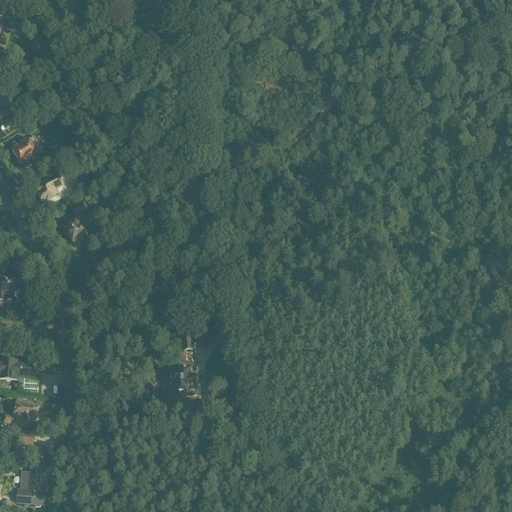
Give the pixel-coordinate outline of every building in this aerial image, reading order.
[(42,56),(46,44),(36,40),(32,52),(42,56)] [(0,68),(0,79),(3,82),(8,74),(0,68)] [(0,122),(7,118),(11,124),(20,118),(15,111),(14,112),(9,103),(14,100),(6,89),(3,91),(2,90),(0,90),(0,122)] [(46,127),(56,121),(52,114),(42,121),(46,127)] [(16,150),(13,153),(18,160),(17,162),(18,164),(21,165),(22,166),(23,165),(26,170),(34,165),(31,161),(43,152),(34,138),(24,145),(22,142),(14,147),(16,150)] [(68,158),(70,151),(62,149),(60,155),(68,158)] [(82,177),(90,170),(85,163),(76,170),(78,173),(79,173),(82,177)] [(103,187),(114,181),(108,170),(97,176),(103,187)] [(60,201),(58,197),(50,179),(45,182),(46,184),(37,189),(40,194),(39,195),(43,204),(52,200),(53,204),(60,201)] [(89,212),(83,204),(70,212),(76,220),(71,223),(69,220),(63,224),(66,228),(66,229),(69,233),(68,234),(76,246),(83,242),(81,239),(88,234),(83,227),(85,226),(99,216),(94,209),(89,212)] [(16,304),(16,295),(15,295),(15,282),(7,282),(7,280),(0,279),(0,304),(6,305),(6,303),(13,304),(16,304)] [(184,352),(192,351),(191,336),(182,337),(184,352)] [(148,351),(151,343),(135,337),(132,345),(148,351)] [(174,386),(175,394),(177,393),(177,396),(197,394),(195,378),(191,378),(190,363),(185,364),(185,358),(179,358),(181,372),(179,372),(180,375),(171,376),(172,386),(174,386)] [(30,380),(31,364),(0,361),(0,380),(19,382),(19,380),(30,380)] [(7,417),(5,425),(30,430),(31,420),(36,421),(38,409),(30,407),(30,404),(29,404),(25,403),(23,403),(16,402),(13,418),(7,417)] [(0,436),(0,438),(9,440),(12,429),(2,427),(0,436)] [(33,447),(34,433),(21,431),(20,445),(33,447)] [(45,498),(43,497),(43,494),(39,493),(41,472),(31,472),(31,475),(22,474),(21,491),(18,490),(16,505),(42,507),(43,503),(45,502),(45,498)]
